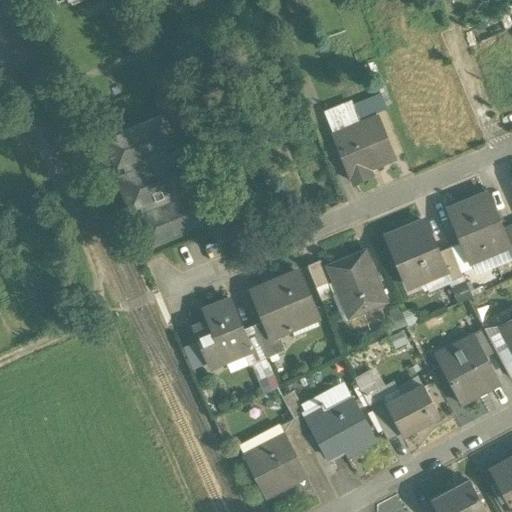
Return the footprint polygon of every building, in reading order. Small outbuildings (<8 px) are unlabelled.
[(302,0),(288,0),(284,1),(290,19),(307,14),(302,0)] [(351,106),(358,123),(376,116),(374,113),(386,108),(380,94),(351,106)] [(351,106),(350,101),(323,112),(332,134),(358,123),(351,106)] [(160,116),(102,140),(114,169),(122,165),(125,172),(114,176),(128,211),(139,206),(142,213),(134,216),(146,245),(204,221),(192,192),(182,196),(179,190),(194,184),(180,149),(165,155),(162,149),(172,144),(160,116)] [(358,123),(332,134),(352,182),(371,174),(368,168),(393,158),(376,116),(358,123)] [(502,229),(487,194),(447,210),(461,243),(469,262),(506,246),(508,245),(502,229)] [(422,221),(385,237),(396,263),(400,262),(410,286),(446,271),(447,270),(439,251),(436,253),(422,221)] [(511,259),(511,224),(502,229),(508,245),(506,246),(511,259)] [(461,243),(450,248),(458,266),(469,262),(461,243)] [(450,248),(450,247),(439,251),(447,270),(446,271),(450,281),(462,276),(458,266),(450,248)] [(386,302),(364,251),(326,266),(348,317),(386,302)] [(328,282),(319,260),(306,266),(315,287),(328,282)] [(296,271),(281,277),(282,279),(252,291),(264,320),(272,338),(278,335),(316,319),(296,271)] [(328,282),(315,287),(318,295),(332,289),(328,282)] [(476,294),(462,300),(468,316),(482,310),(476,294)] [(228,298),(203,309),(212,331),(197,337),(210,367),(243,353),(250,350),(242,329),(228,298)] [(278,335),(272,338),(264,320),(253,325),(266,357),(284,349),(278,335)] [(266,357),(253,325),(242,329),(250,350),(243,353),(248,365),(266,357)] [(490,341),(484,329),(473,335),(485,358),(496,352),(490,341)] [(511,340),(507,332),(490,341),(496,352),(509,378),(511,376),(511,340)] [(473,335),(446,349),(451,360),(440,367),(460,405),(499,384),(485,358),(473,335)] [(386,405),(385,406),(400,434),(401,437),(439,417),(423,386),(386,405)] [(349,397),(322,412),(324,417),(310,425),(322,446),(328,457),(355,443),(357,448),(372,440),(349,397)] [(386,405),(382,397),(368,404),(387,441),(400,434),(385,406),(386,405)] [(310,425),(304,413),(293,418),(310,452),(311,452),(322,446),(310,425)] [(310,452),(293,418),(278,426),(283,435),(284,434),(297,459),(310,452)] [(283,435),(243,456),(264,497),(280,489),(279,485),(286,482),(288,485),(305,476),(297,459),(284,434),(283,435)] [(511,457),(491,469),(507,500),(511,497),(511,457)] [(485,511),(469,481),(460,486),(461,488),(448,494),(447,493),(430,502),(435,511),(485,511)]
